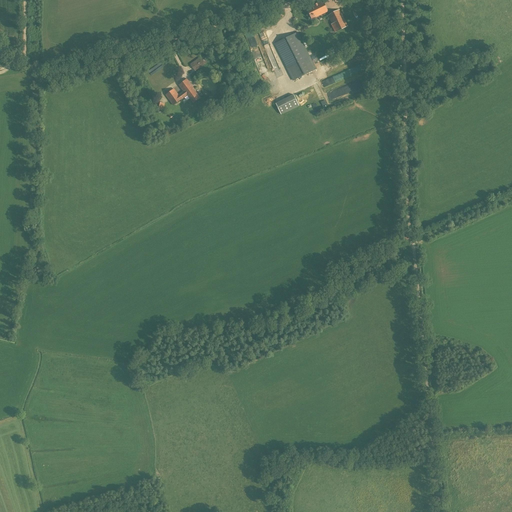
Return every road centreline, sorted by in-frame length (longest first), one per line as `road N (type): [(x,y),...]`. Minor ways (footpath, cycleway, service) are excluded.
road 1 (track): [(26,0),(26,63),(50,75),(239,26),(300,0)]
road 2 (track): [(412,240),(437,511)]
road 3 (track): [(403,0),(412,240)]
